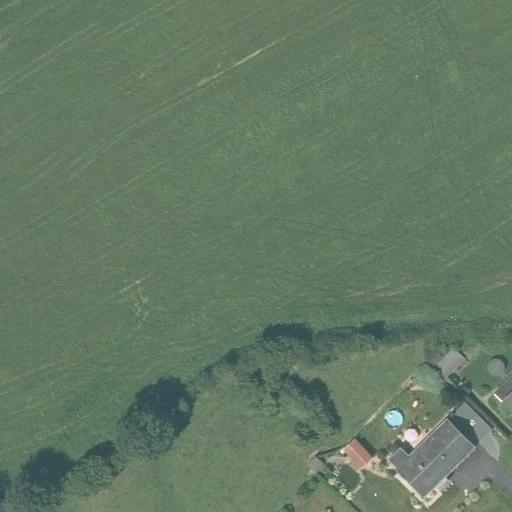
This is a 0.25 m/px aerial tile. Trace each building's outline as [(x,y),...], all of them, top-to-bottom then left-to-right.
[(464,351),(452,363),(459,370),(471,358),(464,351)] [(427,364),(418,373),(434,389),(454,370),(442,358),(432,369),(427,364)] [(480,372),(476,376),(477,380),(479,385),(485,388),(490,386),(492,384),(494,380),(493,376),(491,372),(484,370),(480,372)] [(511,388),(505,382),(482,404),(511,434),(511,388)] [(458,446),(467,455),(480,442),(454,415),(437,431),(455,449),(458,446)] [(455,449),(437,431),(435,430),(397,467),(389,459),(376,472),(412,509),(426,495),(424,494),(430,488),(432,490),(467,455),(458,446),(455,449)] [(341,451),(330,462),(339,472),(336,474),(346,484),(359,470),(341,451)]
